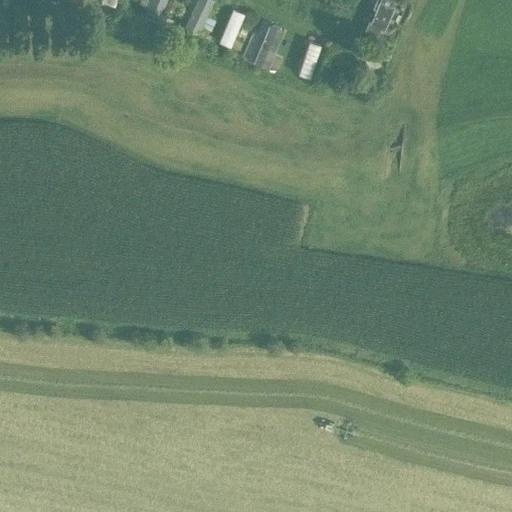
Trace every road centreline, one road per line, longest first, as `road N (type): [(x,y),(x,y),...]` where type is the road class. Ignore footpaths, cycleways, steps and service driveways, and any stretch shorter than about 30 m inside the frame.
road 1 (track): [(0,91),(83,95),(155,136),(321,171),(511,116)]
road 2 (track): [(322,244),(154,181),(0,146)]
road 3 (track): [(242,0),(305,28),(355,21),(366,0)]
